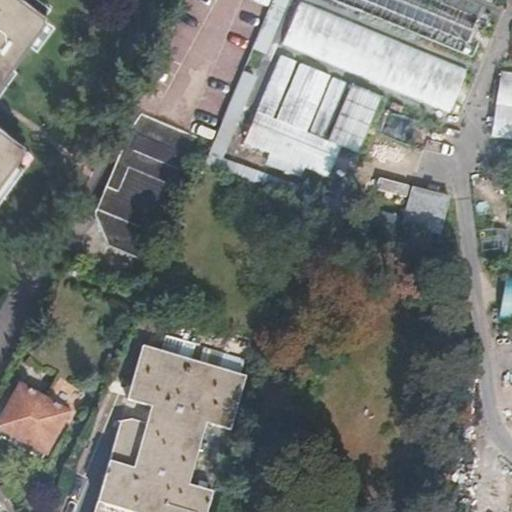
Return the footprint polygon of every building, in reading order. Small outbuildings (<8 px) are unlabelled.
[(0,0),(0,182),(21,154),(25,149),(0,131),(0,86),(9,74),(29,46),(45,23),(47,20),(43,17),(21,1),(19,0),(0,0)] [(33,0),(21,0),(21,1),(43,17),(48,11),(33,0)] [(285,0),(272,0),(271,4),(284,9),(288,1),(285,0)] [(433,0),(335,0),(473,56),(487,22),(433,0)] [(271,4),(267,13),(280,19),(284,9),(271,4)] [(466,75),(299,6),(284,41),(452,110),(466,75)] [(267,13),(263,22),(277,28),(280,19),(267,13)] [(263,22),(252,49),(266,54),(277,28),(263,22)] [(52,29),(45,23),(29,46),(36,51),(52,29)] [(340,147),(329,143),(324,140),(347,83),(333,78),(310,136),(306,134),(330,76),(300,64),(277,122),(272,120),(295,62),(280,56),(244,144),(328,178),(340,147)] [(243,71),(210,152),(223,157),(256,76),(243,71)] [(511,73),(499,72),(490,138),(511,140),(511,73)] [(16,79),(9,74),(0,86),(0,99),(1,100),(16,79)] [(354,82),(329,143),(340,147),(360,155),(384,95),(354,82)] [(132,134),(96,218),(109,251),(147,267),(199,142),(144,119),(132,134)] [(401,229),(208,151),(201,168),(309,210),(341,223),(395,244),(401,229)] [(0,198),(29,159),(21,154),(0,182),(0,198)] [(450,196),(412,187),(403,227),(441,236),(450,196)] [(511,275),(502,274),(496,319),(511,320),(511,275)] [(120,424),(92,511),(207,511),(213,496),(189,488),(208,426),(231,433),(248,378),(143,346),(127,399),(152,408),(147,425),(133,420),(120,424)] [(57,376),(48,394),(62,402),(72,384),(57,376)] [(20,386),(0,423),(0,427),(46,453),(68,413),(20,386)]
